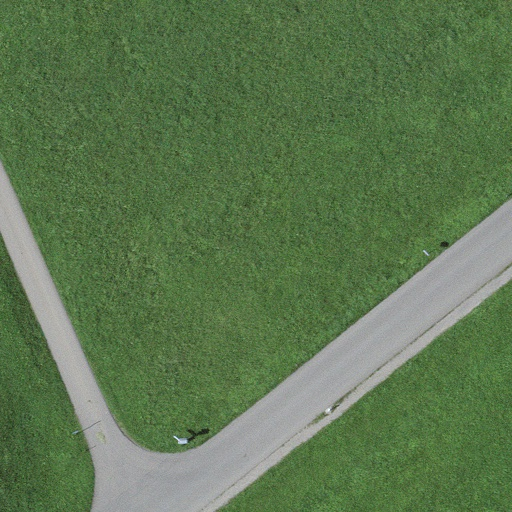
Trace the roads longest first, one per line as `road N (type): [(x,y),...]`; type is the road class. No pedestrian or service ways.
road 1 (tertiary): [(511,241),(163,511)]
road 2 (unclassified): [(0,193),(143,511)]
